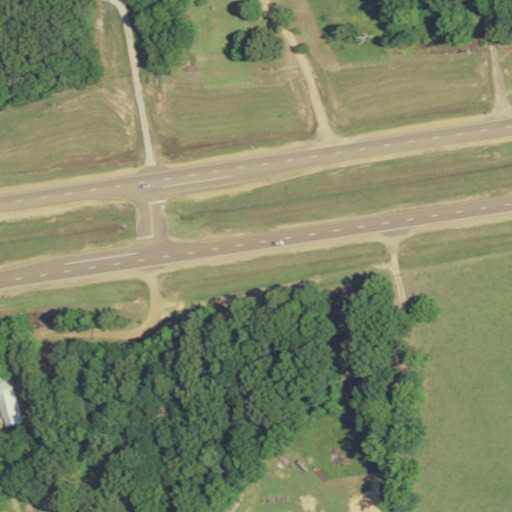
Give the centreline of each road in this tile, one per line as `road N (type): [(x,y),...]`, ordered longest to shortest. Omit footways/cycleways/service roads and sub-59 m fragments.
road 1 (trunk): [(511,126),(0,202)]
road 2 (trunk): [(157,253),(511,199)]
road 3 (trunk): [(0,278),(157,253)]
